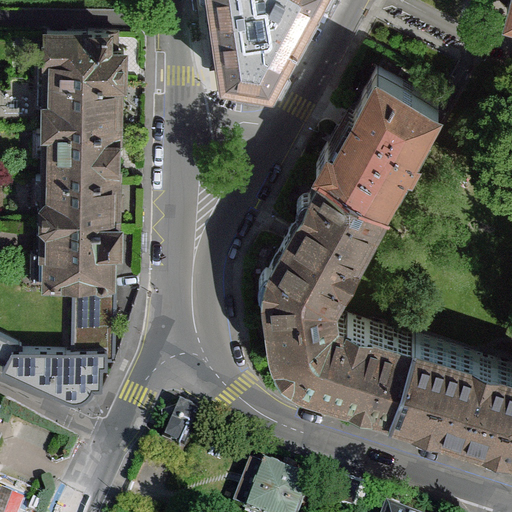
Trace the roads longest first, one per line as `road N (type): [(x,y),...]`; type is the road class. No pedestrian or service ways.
road 1 (residential): [(188,324),(224,384),(267,417),(500,495)]
road 2 (residential): [(180,157),(177,257),(188,324)]
road 3 (residential): [(277,136),(353,0)]
road 4 (residential): [(188,324),(221,232),(249,183)]
road 5 (residential): [(188,324),(154,364),(111,440)]
road 6 (residential): [(174,0),(181,128)]
road 7 (residential): [(111,440),(0,384)]
